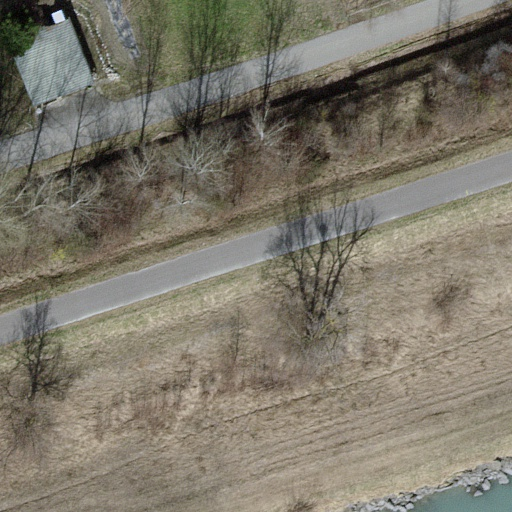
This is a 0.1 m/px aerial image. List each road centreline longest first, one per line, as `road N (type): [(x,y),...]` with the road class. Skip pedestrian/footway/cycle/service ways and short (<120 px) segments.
road 1 (track): [(0,322),(511,157)]
road 2 (residential): [(0,156),(498,0)]
